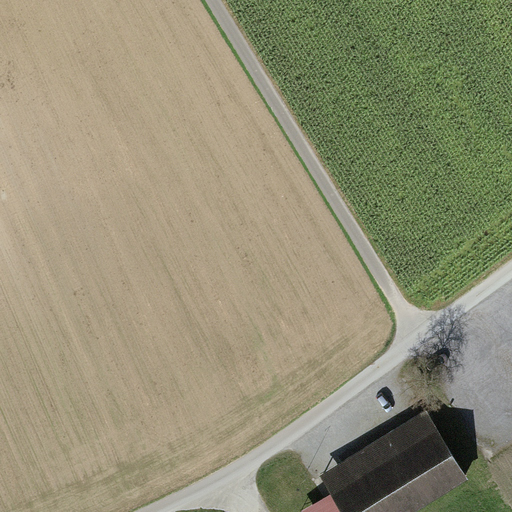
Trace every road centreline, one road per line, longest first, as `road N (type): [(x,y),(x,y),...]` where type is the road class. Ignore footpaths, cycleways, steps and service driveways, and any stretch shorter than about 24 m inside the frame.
road 1 (track): [(421,336),(213,0)]
road 2 (track): [(511,268),(236,472)]
